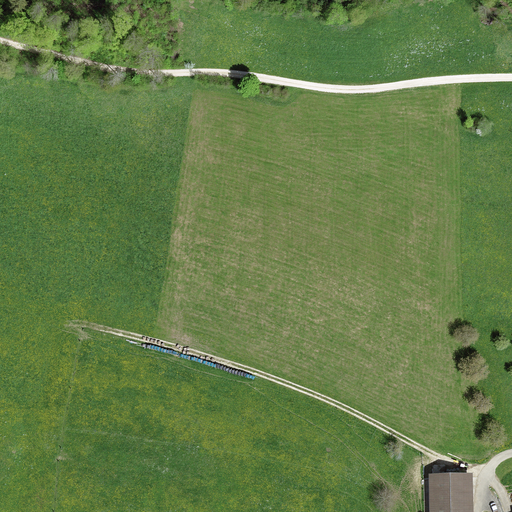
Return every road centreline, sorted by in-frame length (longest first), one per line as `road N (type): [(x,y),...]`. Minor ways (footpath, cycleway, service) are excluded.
road 1 (track): [(0,40),(135,74),(199,72),(324,90),(511,77)]
road 2 (track): [(487,469),(449,461),(283,381),(86,323)]
